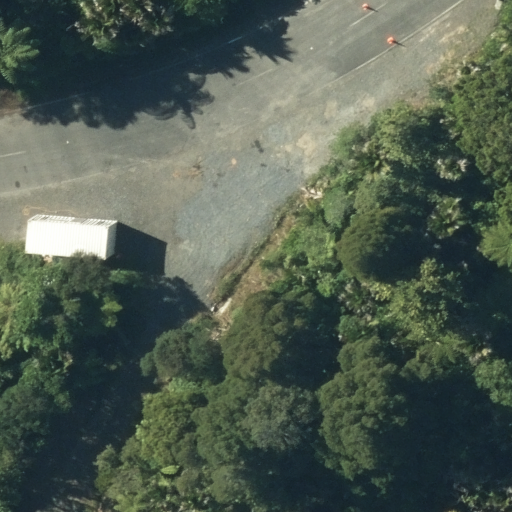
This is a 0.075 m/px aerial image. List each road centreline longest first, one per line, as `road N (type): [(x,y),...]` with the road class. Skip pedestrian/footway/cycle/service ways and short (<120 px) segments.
road 1 (tertiary): [(0,158),(221,99),(384,0)]
road 2 (track): [(40,511),(141,347)]
